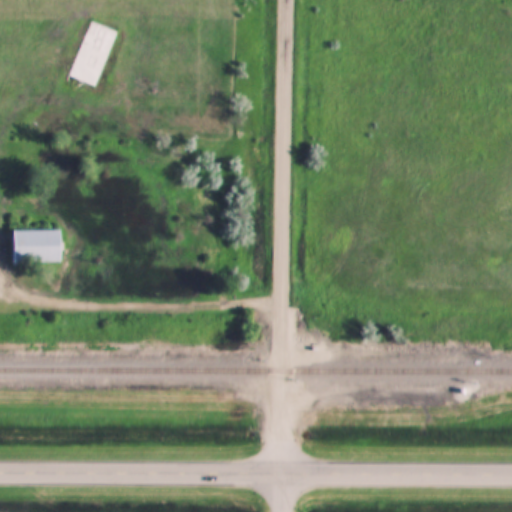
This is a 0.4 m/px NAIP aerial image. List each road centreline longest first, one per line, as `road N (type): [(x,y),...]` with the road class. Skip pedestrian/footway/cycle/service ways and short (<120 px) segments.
road 1 (tertiary): [(511,475),(0,469)]
road 2 (residential): [(279,475),(286,0)]
